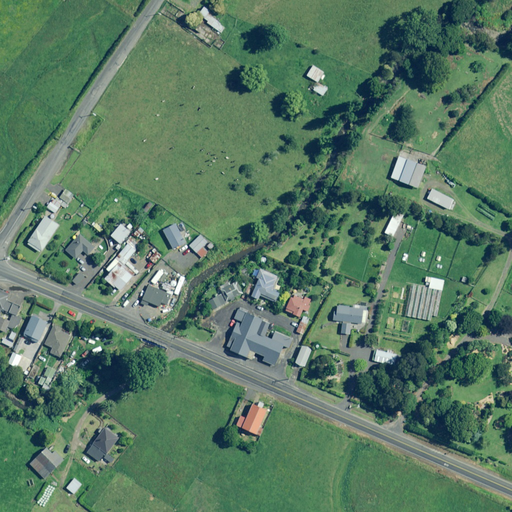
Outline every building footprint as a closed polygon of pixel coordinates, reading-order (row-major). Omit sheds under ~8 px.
[(204,7),(202,10),(199,14),(208,21),(207,23),(220,33),(225,28),(209,15),(211,12),(204,7)] [(324,73),(313,66),(307,76),(317,83),(324,73)] [(311,89),(313,90),(323,96),(327,89),(319,85),(315,83),(311,89)] [(425,167),(409,161),(404,175),(419,181),(425,167)] [(440,194),(436,192),(432,201),(436,203),(440,194)] [(71,199),(62,193),(59,198),(64,201),(61,206),(65,209),(71,199)] [(452,200),(448,198),(444,207),(448,209),(452,200)] [(59,208),(50,202),(47,208),(55,214),(59,208)] [(384,223),(388,225),(385,233),(393,237),(404,214),(396,210),(392,218),(388,216),(384,223)] [(59,226),(45,217),(27,244),(41,253),(59,226)] [(185,243),(175,224),(162,231),(172,249),(185,243)] [(130,232),(120,225),(111,236),(120,244),(130,232)] [(136,230),(141,235),(144,232),(139,227),(136,230)] [(141,235),(136,230),(132,234),(138,239),(141,235)] [(94,247),(79,234),(65,250),(75,259),(82,251),(88,255),(94,247)] [(207,243),(200,236),(189,246),(202,258),(208,252),(203,247),(207,243)] [(133,275),(135,274),(124,264),(136,250),(128,244),(106,270),(110,273),(104,279),(119,292),(133,275)] [(151,252),(154,254),(149,260),(154,264),(159,259),(162,255),(154,249),(151,252)] [(264,256),(258,261),(263,266),(268,261),(264,256)] [(153,267),(149,262),(144,266),(148,271),(153,267)] [(246,269),(240,272),(246,281),(252,278),(246,269)] [(277,277),(260,270),(256,278),(258,279),(251,297),(258,300),(260,296),(267,298),(267,297),(276,301),(279,292),(272,289),(277,277)] [(85,276),(80,272),(72,281),(77,285),(85,276)] [(166,276),(160,272),(156,278),(162,282),(166,276)] [(444,281),(426,277),(425,282),(430,283),(429,289),(410,285),(404,317),(431,323),(432,316),(437,317),(444,281)] [(166,305),(170,295),(174,286),(166,283),(165,285),(160,283),(160,284),(153,282),(151,287),(148,285),(140,304),(147,306),(148,303),(159,307),(160,303),(166,305)] [(243,293),(236,282),(229,286),(227,282),(218,287),(222,294),(208,302),(213,310),(243,293)] [(20,319),(15,316),(19,307),(16,306),(6,301),(9,294),(0,290),(0,330),(5,332),(7,327),(15,330),(20,319)] [(293,292),(285,311),(299,317),(303,310),(307,312),(312,301),(305,297),(293,292)] [(368,308),(362,307),(362,309),(337,306),(336,312),(334,312),(332,321),(342,322),(340,334),(349,335),(351,323),(366,325),(368,308)] [(248,311),(239,307),(234,319),(237,321),(229,340),(234,342),(230,351),(252,360),(255,353),(264,357),(262,361),(274,366),(283,346),(288,348),(292,339),(275,332),(271,340),(265,338),(271,324),(247,314),(248,311)] [(47,323),(32,316),(24,334),(32,338),(31,341),(37,344),(47,323)] [(309,319),(303,316),(296,332),(303,335),(309,319)] [(61,328),(54,324),(44,344),(52,348),(50,353),(59,357),(70,336),(60,331),(61,328)] [(18,337),(13,348),(19,351),(24,339),(18,337)] [(311,350),(302,346),(295,364),(304,368),(311,350)] [(387,350),(386,353),(376,351),(374,361),(397,366),(399,355),(395,354),(395,352),(387,350)] [(55,371),(47,368),(43,378),(41,377),(38,384),(43,386),(42,389),(48,392),(54,380),(51,379),(55,371)] [(267,410),(263,408),(264,404),(260,402),(258,406),(252,404),(246,419),(240,416),(236,426),(256,435),(260,436),(263,429),(259,427),(267,410)] [(99,462),(102,458),(106,452),(107,453),(118,438),(104,428),(87,453),(99,462)] [(52,454),(46,448),(30,465),(44,479),(63,460),(55,452),(52,454)] [(114,459),(107,454),(104,458),(111,463),(114,459)] [(82,485),(74,479),(66,488),(74,494),(82,485)]
